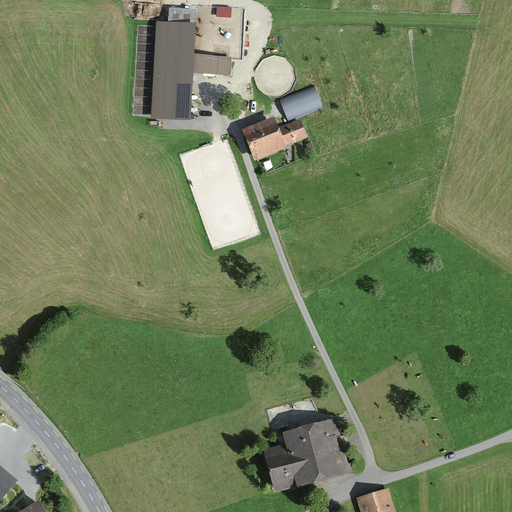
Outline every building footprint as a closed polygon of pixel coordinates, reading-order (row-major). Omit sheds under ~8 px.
[(168,22),(157,22),(151,118),(191,120),(194,73),(231,76),(232,57),(195,52),(195,9),(169,8),(168,22)] [(289,123),(324,108),(315,87),(280,102),(289,123)] [(245,130),(257,158),(285,147),(284,144),(305,135),(299,122),(278,130),(273,119),(245,130)] [(269,455),(277,488),(340,472),(331,436),(339,434),(336,424),(286,436),(290,449),(269,455)] [(0,498),(14,482),(0,469),(0,498)] [(393,511),(388,493),(358,503),(361,511),(393,511)] [(43,511),(38,503),(22,511),(43,511)]
